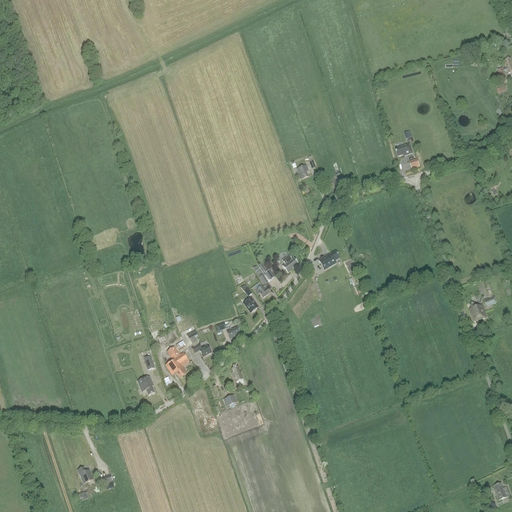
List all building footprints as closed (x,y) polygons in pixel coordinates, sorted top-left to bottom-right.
[(507,82),(503,71),(507,70),(508,73),(511,72),(511,62),(511,63),(510,58),(504,60),(506,68),(503,69),(502,68),(497,69),(502,83),(507,82)] [(497,94),(506,91),(504,84),(495,87),(497,94)] [(410,144),(399,147),(400,148),(395,149),(398,158),(403,156),(403,157),(413,154),(410,144)] [(412,169),(420,167),(417,160),(410,162),(412,169)] [(307,172),(309,172),(306,166),(297,169),(298,173),(299,173),(301,180),(308,177),(307,172)] [(319,260),(324,270),(336,263),(335,261),(340,259),(336,251),(328,256),(328,255),(319,260)] [(292,260),(289,256),(287,257),(287,258),(282,262),(284,265),(283,266),(288,273),(293,269),(292,268),(298,264),(293,258),(292,260)] [(271,281),(276,277),(271,270),(265,274),(271,281)] [(263,275),(259,278),(265,286),(268,283),(263,275)] [(270,294),(267,289),(265,287),(263,288),(262,287),(256,292),(259,295),(260,295),(263,299),(270,294)] [(497,304),(495,297),(490,298),(490,299),(488,300),(488,299),(484,301),(487,307),(497,304)] [(258,309),(254,304),(255,303),(252,298),(244,304),(251,314),(253,312),(254,312),(256,311),(256,310),(258,309)] [(474,322),(487,318),(482,305),(477,307),(476,303),(470,305),(472,309),(469,310),(474,322)] [(229,323),(228,322),(216,326),(218,332),(229,328),(228,325),(227,323),(229,323)] [(235,335),(240,332),(237,327),(226,331),(230,339),(236,337),(235,335)] [(195,331),(187,336),(189,340),(190,340),(194,337),(198,335),(195,331)] [(166,341),(163,335),(157,338),(160,344),(164,342),(166,341)] [(199,345),(198,344),(194,337),(190,340),(194,348),(192,349),(194,354),(199,351),(200,353),(203,358),(211,353),(207,346),(201,350),(199,345)] [(176,346),(179,351),(186,346),(184,342),(183,341),(176,346)] [(166,353),(172,361),(165,366),(172,376),(176,374),(179,379),(186,374),(184,371),(185,370),(183,367),(190,363),(183,353),(180,356),(174,347),(166,353)] [(144,358),(147,367),(154,365),(151,355),(144,358)] [(235,383),(244,380),(241,372),(239,372),(238,367),(231,369),(233,372),(232,373),(235,383)] [(152,387),(154,386),(152,382),(151,381),(150,376),(137,382),(142,393),(146,391),(148,396),(155,393),(153,390),(152,387)] [(168,377),(163,379),(166,386),(173,384),(172,381),(168,377)] [(226,407),(237,402),(234,395),(223,400),(226,407)] [(83,484),(93,479),(89,469),(85,471),(83,467),(77,470),(83,484)] [(498,501),(510,497),(506,488),(503,489),(501,484),(493,486),(495,492),(495,493),(498,501)] [(84,494),(84,492),(79,494),(80,498),(81,501),(88,499),(87,496),(86,493),(84,494)] [(496,508),(494,501),(484,505),(486,511),(496,508)]
